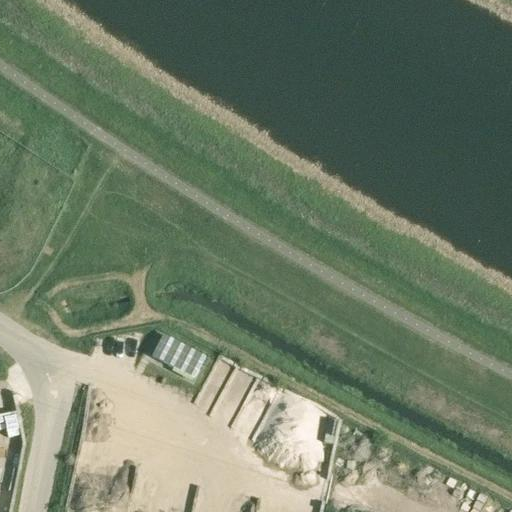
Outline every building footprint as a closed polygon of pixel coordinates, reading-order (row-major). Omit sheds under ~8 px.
[(205,359),(162,336),(151,357),(194,379),(205,359)] [(100,375),(96,386),(119,393),(123,381),(100,375)] [(151,389),(132,395),(136,411),(156,406),(151,389)] [(85,405),(82,426),(115,430),(118,410),(85,405)] [(346,471),(357,449),(351,446),(360,426),(336,414),(315,456),(346,471)] [(14,511),(18,464),(4,463),(0,511),(14,511)]
